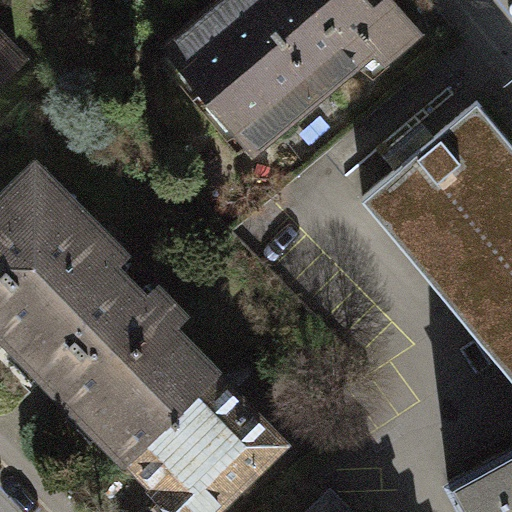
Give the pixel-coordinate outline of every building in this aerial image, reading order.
[(224,0),(170,46),(252,142),(353,57),(364,70),(414,29),(388,0),(224,0)] [(0,74),(18,57),(0,38),(0,74)] [(511,140),(478,99),(363,199),(511,377),(511,140)] [(0,327),(128,459),(216,374),(167,324),(178,313),(157,292),(146,303),(109,265),(120,254),(97,231),(92,236),(58,201),(65,194),(36,165),(0,199),(0,327)] [(205,511),(280,440),(216,374),(128,459),(160,491),(147,503),(155,511),(205,511)] [(511,511),(511,445),(447,480),(463,511),(511,511)] [(348,511),(327,490),(303,511),(348,511)]
